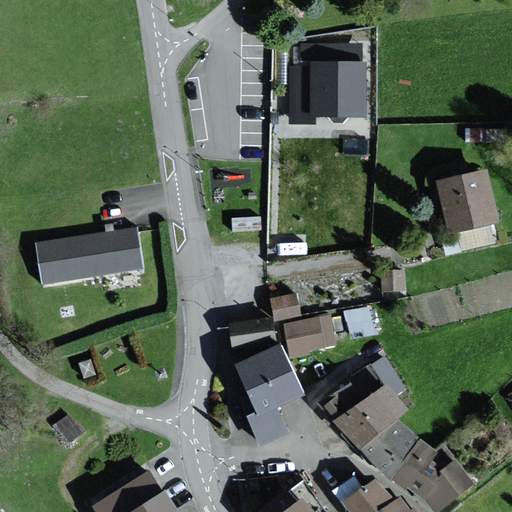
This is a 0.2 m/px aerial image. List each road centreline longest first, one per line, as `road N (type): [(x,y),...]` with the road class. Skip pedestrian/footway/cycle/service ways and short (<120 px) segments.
road 1 (residential): [(191,427),(199,369),(195,271),(160,48)]
road 2 (residential): [(191,427),(64,391),(0,338)]
road 3 (residential): [(357,463),(194,456)]
